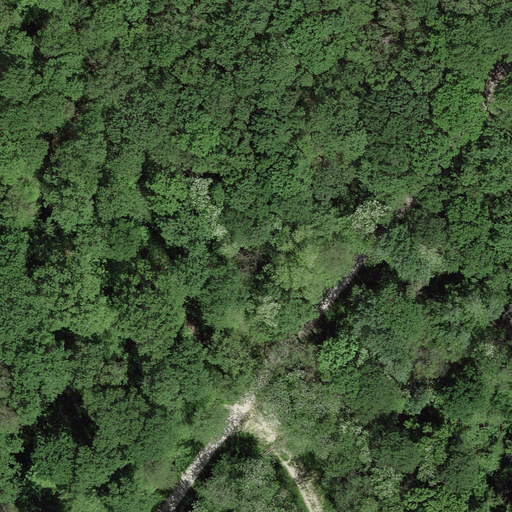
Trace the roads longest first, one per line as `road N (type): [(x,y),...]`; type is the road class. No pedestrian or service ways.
road 1 (track): [(165,511),(511,59)]
road 2 (track): [(81,0),(132,85),(263,375)]
